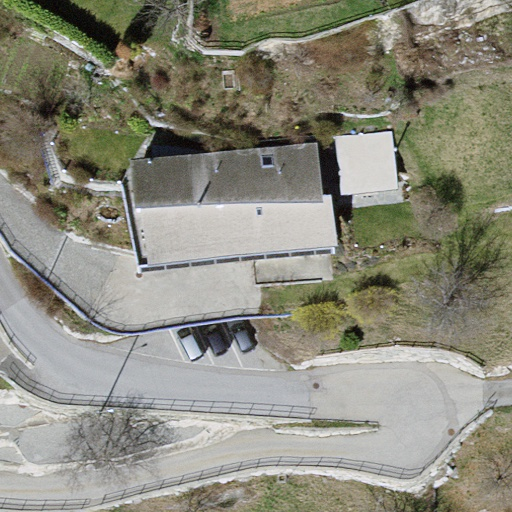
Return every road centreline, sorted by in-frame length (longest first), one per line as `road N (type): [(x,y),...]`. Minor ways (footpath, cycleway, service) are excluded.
road 1 (residential): [(0,278),(53,354),(79,368),(121,379),(285,390),(400,379),(423,391),(430,407)]
road 2 (residential): [(430,407),(423,434),(402,451),(258,449),(114,482),(0,488)]
